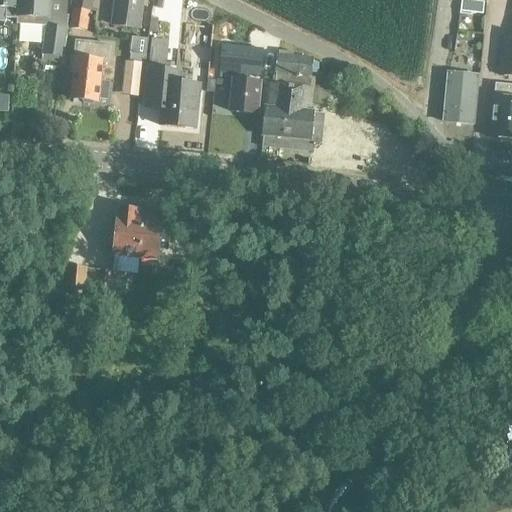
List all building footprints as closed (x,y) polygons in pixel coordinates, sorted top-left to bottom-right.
[(18,0),(0,0),(0,9),(5,10),(5,20),(16,20),(17,20),(18,0)] [(18,0),(17,20),(16,20),(16,26),(46,28),(41,62),(61,64),(68,17),(49,16),(50,0),(18,0)] [(73,0),(72,9),(73,9),(89,11),(90,12),(91,0),(73,0)] [(115,0),(112,25),(138,28),(141,0),(115,0)] [(147,0),(147,14),(173,14),(172,0),(147,0)] [(89,12),(73,10),(70,28),(86,30),(89,12)] [(511,36),(504,36),(499,77),(511,77),(511,36)] [(144,64),(147,40),(132,38),(129,62),(144,64)] [(168,41),(152,39),(149,64),(166,65),(168,41)] [(73,59),(71,58),(69,74),(73,74),(70,99),(81,101),(83,104),(90,104),(93,102),(97,102),(98,99),(107,100),(109,83),(99,82),(101,63),(107,63),(109,45),(75,42),(73,59)] [(220,71),(259,76),(261,51),(222,46),(220,71)] [(276,75),(275,87),(270,86),(268,109),(265,109),(263,137),(305,141),(310,137),(312,113),(310,113),(313,91),(309,90),(312,61),(292,59),(293,55),(278,54),(277,57),(276,57),(275,75),(276,75)] [(126,63),(122,95),(137,97),(140,64),(126,63)] [(162,102),(159,127),(194,131),(198,87),(174,84),(175,72),(149,70),(146,101),(162,102)] [(447,75),(443,122),(473,125),(477,78),(447,75)] [(215,82),(207,81),(206,93),(214,94),(215,82)] [(258,85),(233,82),(230,114),(255,116),(258,85)] [(488,140),(508,141),(511,104),(511,86),(494,85),(488,140)] [(116,218),(112,256),(157,261),(158,249),(167,251),(170,231),(159,230),(160,222),(137,219),(138,211),(119,209),(118,218),(116,218)] [(84,289),(99,290),(101,270),(76,268),(74,294),(84,295),(84,289)] [(110,292),(112,271),(101,270),(99,290),(110,292)] [(501,474),(511,470),(511,458),(498,463),(501,474)] [(511,511),(511,490),(446,511),(511,511)]
